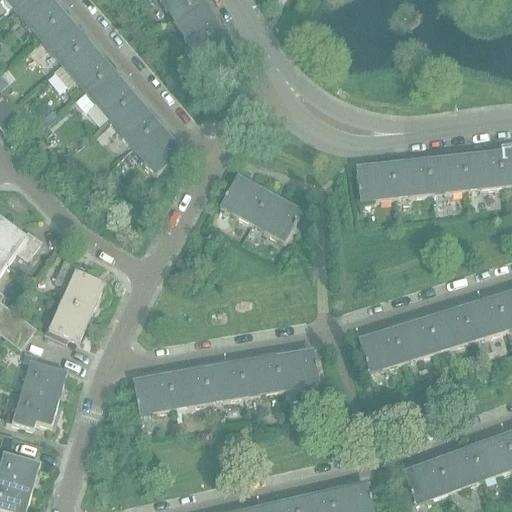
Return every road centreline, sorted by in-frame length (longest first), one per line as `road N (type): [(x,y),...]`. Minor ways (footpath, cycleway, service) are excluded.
road 1 (residential): [(112,354),(152,362),(326,335),(511,280)]
road 2 (residential): [(177,511),(377,466),(511,414)]
road 3 (residential): [(511,121),(352,130),(308,107),(284,81)]
road 4 (residential): [(209,155),(73,0)]
road 5 (residential): [(150,274),(82,236),(2,158)]
road 6 (residential): [(63,511),(112,354)]
road 7 (residential): [(150,274),(209,155)]
